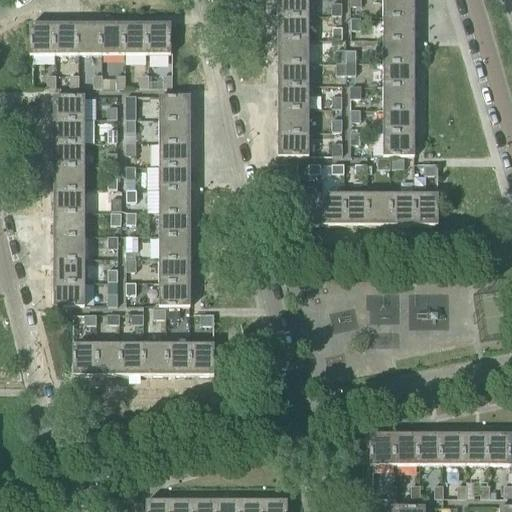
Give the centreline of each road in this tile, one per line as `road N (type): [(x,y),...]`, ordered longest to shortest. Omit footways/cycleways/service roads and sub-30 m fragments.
road 1 (residential): [(294,418),(198,0)]
road 2 (residential): [(61,482),(0,233)]
road 3 (residential): [(61,482),(294,418)]
road 4 (residential): [(294,418),(511,372)]
road 5 (residential): [(511,132),(471,0)]
